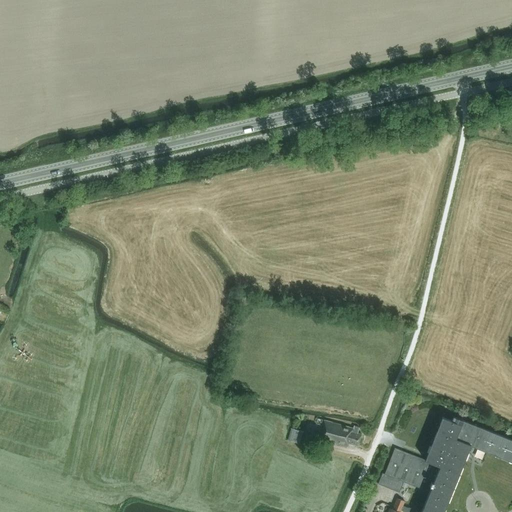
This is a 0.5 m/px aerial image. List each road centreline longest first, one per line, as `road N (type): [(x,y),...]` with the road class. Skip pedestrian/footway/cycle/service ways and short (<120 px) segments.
road 1 (secondary): [(0,183),(511,66)]
road 2 (track): [(407,361),(463,131),(464,92)]
road 3 (unclassified): [(346,511),(407,361)]
